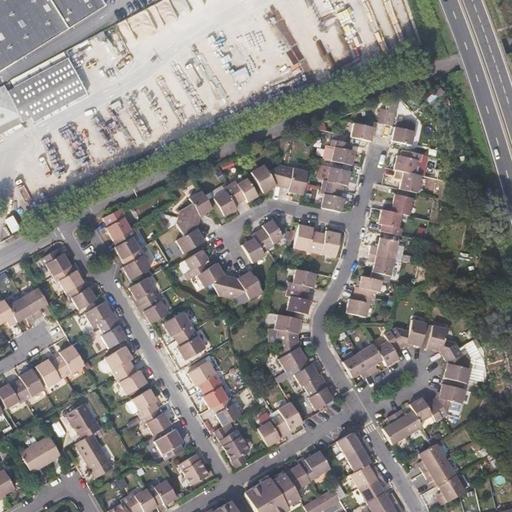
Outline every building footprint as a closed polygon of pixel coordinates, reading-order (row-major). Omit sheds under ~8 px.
[(0,0),(0,70),(103,6),(99,0),(0,0)] [(3,85),(0,86),(0,124),(18,116),(21,123),(30,118),(33,123),(86,94),(67,58),(7,92),(3,85)] [(378,122),(384,123),(387,108),(381,106),(378,122)] [(387,108),(384,123),(392,125),(395,109),(387,108)] [(394,125),(391,140),(396,141),(416,145),(421,122),(399,118),(398,118),(397,118),(397,119),(396,119),(395,126),(394,125)] [(374,127),(354,122),(350,136),(371,141),(374,127)] [(351,143),(331,138),(329,145),(333,146),(330,160),(351,164),(354,150),(350,150),(351,143)] [(397,169),(415,173),(418,159),(421,160),(423,153),(402,148),(401,155),(398,154),(394,168),(397,169)] [(275,185),(281,186),(285,166),(278,164),(267,171),(262,164),(250,172),(262,192),(275,185)] [(285,166),(281,186),(288,188),(287,192),(301,195),(304,182),(307,170),(285,166)] [(323,179),(322,185),(341,190),(342,183),(346,184),(349,171),(329,167),(326,180),(323,179)] [(415,173),(397,169),(395,177),(401,178),(399,188),(418,192),(422,174),(415,173)] [(228,184),(239,202),(245,198),(247,201),(257,196),(246,178),(236,184),(234,181),(228,184)] [(234,205),(239,202),(228,184),(223,188),(225,191),(213,198),(224,215),(235,208),(234,205)] [(340,196),(341,190),(322,185),(320,192),(323,192),(319,207),(340,211),(343,197),(340,196)] [(178,217),(198,222),(199,216),(211,208),(200,191),(188,198),(191,204),(179,211),(178,217)] [(383,209),(401,213),(408,214),(412,197),(394,193),(392,202),(385,201),(383,209)] [(401,213),(383,209),(381,208),(378,222),(382,223),(380,229),(381,230),(400,234),(402,226),(398,225),(401,213)] [(110,241),(128,231),(121,220),(123,218),(118,210),(101,219),(105,227),(103,229),(110,241)] [(196,228),(198,222),(178,217),(176,224),(182,236),(175,240),(183,253),(203,240),(196,228)] [(257,231),(267,248),(274,244),(273,242),(282,236),(271,219),(261,225),(262,227),(257,231)] [(313,253),(318,232),(312,230),(312,228),(298,224),(293,248),(313,253)] [(324,233),(318,232),(313,253),(335,257),(340,233),(325,230),(324,233)] [(128,231),(110,241),(114,247),(112,248),(120,261),(137,251),(130,240),(132,238),(128,231)] [(262,252),(267,248),(257,231),(251,234),(253,237),(241,245),(252,263),(264,255),(262,252)] [(370,252),(395,257),(398,241),(379,237),(377,245),(371,244),(370,252)] [(39,258),(55,249),(51,244),(36,252),(39,258)] [(55,248),(55,249),(39,258),(37,259),(41,266),(43,264),(50,276),(69,265),(61,253),(59,255),(55,248)] [(190,278),(195,275),(207,267),(204,262),(207,259),(201,249),(184,260),(190,269),(186,271),(190,278)] [(137,251),(120,261),(123,266),(119,269),(128,282),(148,270),(137,251)] [(391,275),(395,257),(370,252),(368,260),(374,261),(372,271),(391,275)] [(216,262),(207,267),(195,275),(203,288),(210,284),(218,293),(226,295),(230,277),(224,275),(216,262)] [(73,272),(69,265),(50,276),(54,283),(56,281),(64,293),(82,283),(75,271),(73,272)] [(289,288),(307,292),(309,286),(313,287),(316,273),(309,271),(295,268),(293,280),(290,280),(289,288)] [(236,278),(230,277),(226,295),(233,297),(245,293),(249,299),(262,292),(249,270),(236,278)] [(354,292),(374,296),(375,290),(379,291),(382,279),(371,277),(361,275),(359,286),(355,285),(354,292)] [(132,302),(136,308),(153,298),(149,292),(151,290),(144,278),(127,289),(131,296),(134,301),(132,302)] [(86,289),(82,283),(64,293),(68,300),(69,299),(76,311),(94,300),(87,288),(86,289)] [(35,288),(20,297),(34,320),(41,315),(38,309),(45,305),(35,288)] [(307,292),(289,288),(287,297),(290,297),(288,309),(307,313),(310,300),(306,299),(307,292)] [(372,303),(374,296),(354,292),(352,298),(349,298),(346,312),(366,316),(369,302),(372,303)] [(34,320),(20,297),(5,306),(15,323),(24,317),(28,324),(34,320)] [(155,302),(153,298),(136,308),(138,312),(140,311),(144,317),(147,323),(149,322),(164,313),(158,301),(155,302)] [(15,323),(5,306),(1,300),(0,300),(0,323),(5,320),(9,326),(15,323)] [(98,330),(116,319),(113,314),(111,315),(107,310),(103,303),(102,301),(81,313),(89,326),(93,323),(98,330)] [(170,335),(173,340),(191,329),(181,311),(160,324),(167,336),(170,335)] [(273,341),(298,339),(297,332),(300,319),(277,314),(273,329),(276,329),(273,336),(273,341)] [(389,328),(399,347),(405,343),(412,345),(413,343),(419,344),(425,322),(410,318),(407,329),(393,325),(389,328)] [(119,324),(116,319),(98,330),(100,334),(98,335),(105,348),(122,338),(123,337),(120,331),(117,326),(119,324)] [(425,322),(419,344),(424,346),(430,323),(425,322)] [(440,349),(443,355),(459,346),(455,339),(442,336),(444,327),(430,323),(424,346),(440,349)] [(399,347),(389,328),(382,332),(386,337),(374,345),(382,358),(385,364),(397,356),(394,350),(399,347)] [(202,348),(191,329),(173,340),(177,345),(174,347),(182,360),(202,348)] [(298,339),(273,341),(274,349),(279,355),(275,358),(283,371),(304,358),(299,348),(298,339)] [(372,341),(357,350),(370,372),(376,369),(373,363),(382,358),(374,345),(372,341)] [(53,359),(63,376),(81,365),(79,363),(70,347),(68,344),(56,352),(58,356),(53,359)] [(113,375),(131,365),(127,360),(130,358),(122,345),(102,357),(103,358),(98,361),(97,363),(102,371),(104,371),(109,368),(113,375)] [(462,351),(459,346),(443,355),(447,361),(443,376),(466,381),(470,367),(459,364),(462,351)] [(370,372),(357,350),(341,360),(351,376),(359,371),(362,377),(370,372)] [(45,386),(63,376),(53,359),(47,362),(45,358),(33,366),(45,386)] [(195,384),(198,390),(217,379),(205,360),(185,372),(193,385),(195,384)] [(304,390),(322,379),(318,373),(316,374),(314,370),(309,362),(308,363),(292,373),(299,385),(301,384),(304,390)] [(131,365),(113,375),(124,394),(144,382),(137,369),(134,371),(131,365)] [(18,378),(12,382),(23,399),(41,389),(29,368),(16,375),(18,378)] [(466,381),(443,376),(442,381),(465,387),(466,381)] [(221,385),(217,379),(198,390),(202,395),(199,397),(207,409),(209,408),(225,398),(219,387),(221,385)] [(322,379),(304,390),(307,395),(305,396),(314,410),(332,398),(327,391),(324,386),(326,385),(322,379)] [(436,394),(430,398),(441,417),(448,412),(451,399),(462,402),(465,387),(442,381),(440,387),(438,387),(436,394)] [(18,402),(23,399),(12,382),(7,385),(5,382),(0,385),(0,402),(3,408),(16,400),(18,402)] [(134,413),(137,418),(155,407),(152,402),(154,400),(147,388),(129,399),(136,411),(134,413)] [(441,417),(430,398),(424,402),(420,395),(408,403),(412,408),(419,420),(431,413),(435,420),(441,417)] [(228,397),(225,398),(209,408),(220,426),(238,414),(228,397)] [(76,430),(80,437),(89,432),(96,428),(80,400),(79,401),(80,402),(71,408),(62,413),(67,422),(68,421),(74,432),(76,430)] [(273,416),(283,434),(290,430),(289,429),(295,426),(301,422),(300,421),(288,401),(274,408),(278,413),(273,416)] [(159,413),(155,407),(137,418),(141,424),(143,423),(150,435),(168,424),(161,412),(159,413)] [(419,420),(412,408),(404,414),(399,408),(393,412),(406,434),(422,425),(419,420)] [(406,434),(393,412),(386,416),(389,422),(381,427),(391,442),(406,434)] [(283,434),(273,416),(255,427),(266,445),(283,434)] [(217,439),(224,435),(219,426),(211,431),(217,439)] [(345,456),(367,442),(363,435),(358,428),(351,431),(336,441),(345,456)] [(177,444),(181,442),(173,429),(152,441),(164,461),(181,450),(177,444)] [(234,429),(224,435),(217,439),(229,460),(247,450),(234,429)] [(110,466),(89,432),(80,437),(72,442),(92,477),(110,466)] [(57,455),(46,436),(16,453),(28,472),(57,455)] [(345,456),(354,471),(367,463),(369,461),(365,454),(372,450),(367,442),(345,456)] [(422,471),(445,457),(435,442),(433,443),(418,452),(422,458),(416,461),(422,471)] [(298,463),(308,480),(328,469),(326,466),(318,451),(317,450),(309,455),(303,459),(301,456),(296,460),(298,463)] [(206,474),(193,453),(175,464),(188,485),(206,474)] [(437,484),(454,473),(445,457),(422,471),(428,481),(433,478),(437,484)] [(308,480),(298,463),(282,472),(293,490),(309,481),(308,480)] [(359,487),(381,474),(375,464),(370,467),(367,463),(354,471),(350,473),(359,487)] [(0,494),(2,493),(11,487),(0,469),(0,494)] [(298,498),(293,490),(282,472),(270,480),(268,476),(244,490),(243,494),(253,511),(282,511),(288,509),(286,506),(298,498)] [(454,473),(437,484),(440,490),(436,493),(441,502),(444,500),(459,492),(464,489),(454,473)] [(381,474),(359,487),(367,501),(384,491),(381,487),(386,483),(381,474)] [(145,487),(155,505),(161,501),(163,504),(175,496),(165,478),(153,486),(151,483),(145,487)] [(142,511),(155,505),(145,487),(133,494),(130,491),(125,494),(135,511),(137,511),(141,510),(142,511)] [(314,499),(321,510),(339,499),(332,488),(318,496),(314,499)] [(373,511),(379,511),(397,502),(391,492),(386,495),(384,491),(367,501),(373,511)] [(135,511),(125,494),(119,498),(121,501),(107,509),(108,511),(135,511)] [(316,511),(321,510),(314,499),(302,506),(306,511),(316,511)] [(236,511),(230,501),(226,501),(207,511),(236,511)] [(397,502),(379,511),(400,511),(402,511),(397,502)]
